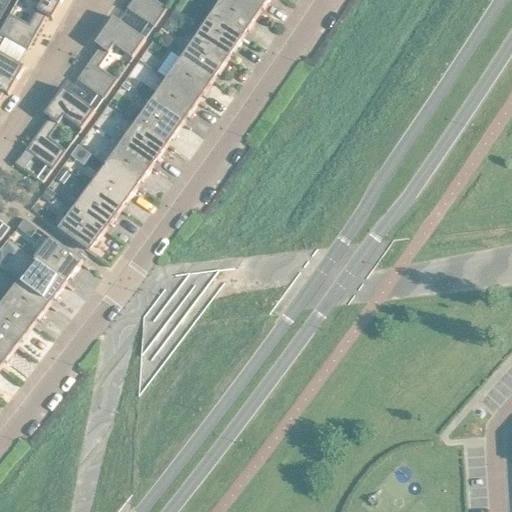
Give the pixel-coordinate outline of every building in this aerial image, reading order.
[(62,0),(43,0),(33,18),(14,7),(0,31),(0,42),(2,44),(9,30),(31,43),(52,6),(56,9),(55,11),(56,12),(62,0)] [(152,16),(143,28),(150,33),(171,1),(169,0),(132,0),(131,1),(152,16)] [(251,0),(220,0),(215,7),(249,30),(264,8),(251,0)] [(251,0),(264,8),(269,0),(251,0)] [(178,1),(174,9),(183,16),(188,8),(178,1)] [(215,7),(201,29),(234,52),(249,30),(215,7)] [(102,87),(93,100),(99,104),(121,73),(104,60),(119,39),(137,51),(150,33),(143,28),(118,10),(99,37),(100,37),(101,36),(105,38),(81,73),(102,87)] [(172,11),(167,19),(174,23),(177,23),(181,17),(172,11)] [(201,29),(186,51),(219,74),(234,52),(201,29)] [(29,60),(2,44),(0,42),(0,69),(3,71),(0,75),(0,97),(9,83),(13,86),(11,87),(13,88),(29,60)] [(186,51),(171,72),(204,95),(219,74),(186,51)] [(171,72),(155,94),(188,117),(204,95),(171,72)] [(129,75),(126,79),(132,84),(135,80),(129,75)] [(99,104),(93,100),(68,81),(48,107),(49,108),(51,106),(55,109),(30,143),(50,158),(42,170),(48,174),(70,144),(52,131),(68,110),(86,123),(99,104)] [(155,94),(140,115),(173,139),(188,117),(155,94)] [(140,115),(125,137),(157,160),(173,139),(140,115)] [(125,137),(109,158),(142,182),(157,160),(125,137)] [(82,138),(75,148),(88,157),(95,147),(82,138)] [(109,158),(94,179),(126,203),(142,182),(109,158)] [(68,161),(60,171),(67,177),(75,166),(68,161)] [(52,179),(45,188),(53,195),(60,185),(52,179)] [(94,179),(78,200),(111,224),(126,203),(94,179)] [(111,224),(78,200),(62,222),(94,246),(111,224)] [(25,220),(34,226),(38,221),(29,214),(25,220)] [(0,238),(4,233),(13,222),(6,217),(0,225),(0,238)] [(55,231),(39,253),(71,278),(75,272),(87,255),(55,231)] [(12,233),(6,240),(17,249),(23,242),(12,233)] [(39,253),(23,274),(55,298),(59,293),(71,278),(39,253)] [(23,274),(7,295),(38,319),(55,298),(23,274)] [(7,295),(0,303),(0,322),(22,340),(38,319),(7,295)] [(0,322),(0,356),(6,361),(22,340),(0,322)]
